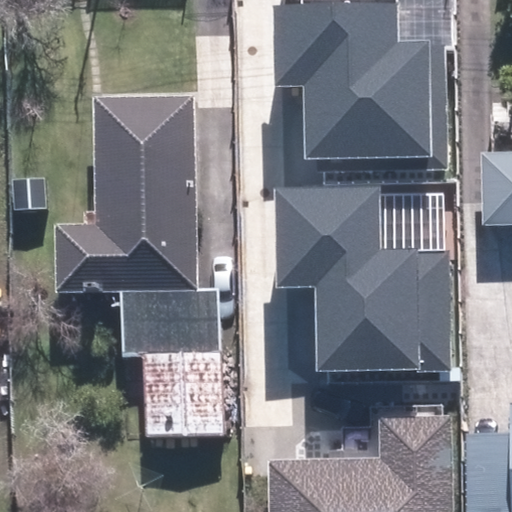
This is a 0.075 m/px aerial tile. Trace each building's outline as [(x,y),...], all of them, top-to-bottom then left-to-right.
[(407,1),(280,3),(281,79),(309,78),(310,154),(451,152),(449,35),(407,36),(407,1)] [(190,299),(184,106),(83,109),(87,235),(48,236),(50,299),(118,297),(120,358),(138,357),(141,438),(212,436),(207,299),(190,299)] [(511,159),(474,161),(475,231),(511,230),(511,159)] [(385,185),(287,188),(290,283),(319,282),(322,364),(456,359),(451,244),(433,245),(387,247),(385,185)] [(472,437),(472,511),(511,511),(511,407),(511,436),(472,437)] [(273,451),(274,511),(453,511),(452,408),(380,409),(381,450),(273,451)]
